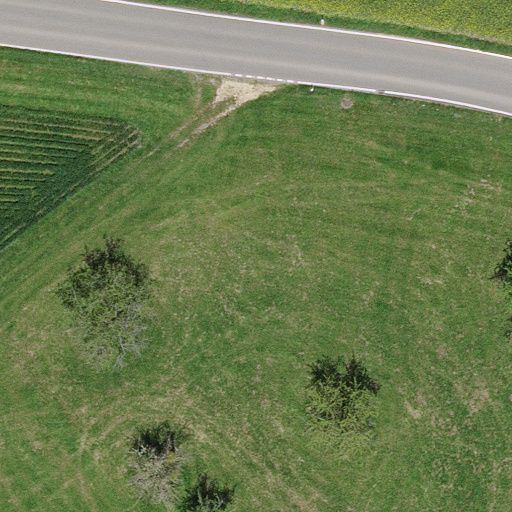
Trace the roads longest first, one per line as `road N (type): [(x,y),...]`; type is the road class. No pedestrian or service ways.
road 1 (tertiary): [(511,86),(0,14)]
road 2 (track): [(272,51),(0,275)]
